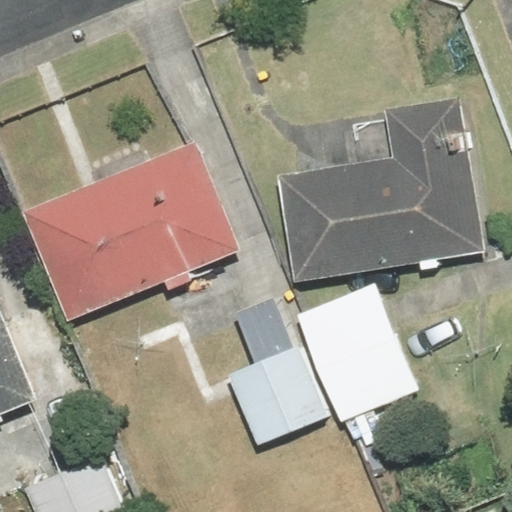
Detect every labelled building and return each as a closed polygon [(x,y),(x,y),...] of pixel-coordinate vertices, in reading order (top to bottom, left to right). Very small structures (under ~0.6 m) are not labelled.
[(300,154),(306,272),(498,263),(489,93),(405,97),(407,149),(300,154)] [(29,196),(78,311),(262,234),(213,118),(29,196)] [(315,309),(363,416),(436,383),(388,277),(315,309)] [(347,412),(292,283),(242,304),(263,352),(238,362),(272,444),(347,412)] [(0,405),(53,384),(14,289),(0,295),(0,405)] [(33,478),(47,511),(141,511),(113,444),(33,478)] [(511,511),(511,498),(474,511),(511,511)]
